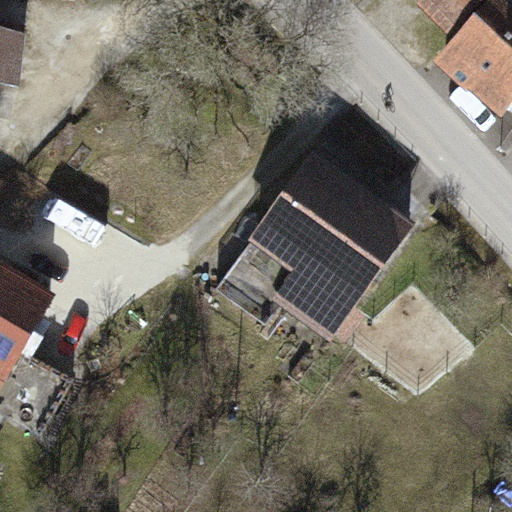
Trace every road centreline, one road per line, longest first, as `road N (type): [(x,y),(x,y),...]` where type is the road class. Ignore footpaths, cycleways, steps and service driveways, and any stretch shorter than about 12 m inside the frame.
road 1 (tertiary): [(511,223),(305,0)]
road 2 (residential): [(0,7),(94,28),(162,0)]
